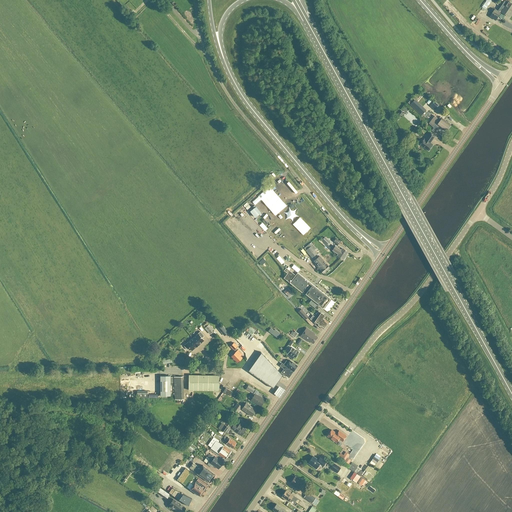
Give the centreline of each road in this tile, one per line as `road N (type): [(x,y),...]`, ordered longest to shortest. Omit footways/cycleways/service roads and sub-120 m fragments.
road 1 (primary): [(511,394),(312,31)]
road 2 (tertiary): [(248,511),(348,371),(477,214)]
road 3 (tertiary): [(201,511),(383,254)]
road 4 (primary): [(383,254),(287,154),(236,90),(221,55)]
road 5 (tertiary): [(383,254),(500,84)]
